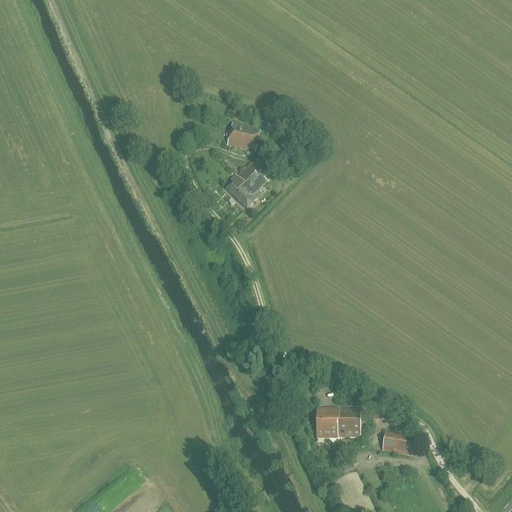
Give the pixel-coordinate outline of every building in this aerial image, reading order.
[(261,131),(233,124),(228,146),(256,153),(261,131)] [(253,197),(268,182),(251,165),(238,178),(236,177),(232,182),(233,183),(226,190),(247,211),(257,201),(253,197)] [(339,439),(361,439),(361,411),(317,411),(317,440),(339,440),(339,439)] [(417,438),(386,433),(383,452),(413,457),(417,438)] [(106,511),(108,511),(142,487),(134,477),(100,503),(106,511)]
